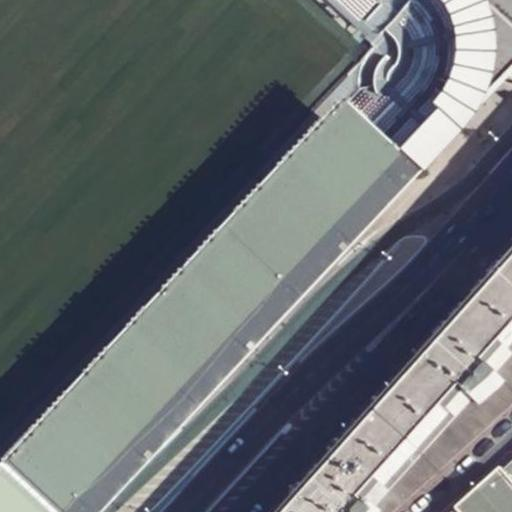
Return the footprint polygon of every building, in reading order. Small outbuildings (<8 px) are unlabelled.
[(439,0),(444,8),(450,17),(453,32),(455,49),(454,61),(448,80),(442,88),(433,102),(417,119),(394,145),(400,150),(350,204),(266,293),(217,345),(142,422),(67,500),(56,511),(89,511),(160,440),(212,387),(285,312),(366,228),(470,116),(484,75),(488,52),(487,45),(487,42),(485,30),(481,12),(472,0),(439,0)] [(332,0),(377,43),(388,31),(414,0),(332,0)] [(361,87),(343,101),(394,145),(417,119),(433,102),(442,88),(448,80),(454,61),(455,49),(453,32),(450,17),(444,8),(439,0),(414,0),(388,31),(395,39),(398,46),(399,55),(397,67),(388,81),(376,100),(361,87)] [(511,0),(472,0),(481,12),(485,30),(487,42),(487,45),(488,52),(484,75),(470,116),(511,71),(511,0)] [(394,145),(343,101),(294,151),(14,451),(35,470),(57,492),(60,495),(67,500),(142,422),(217,345),(266,293),(350,204),(400,150),(394,145)] [(511,280),(302,511),(393,511),(452,458),(491,425),(511,404),(511,280)] [(0,511),(56,511),(67,500),(60,495),(57,492),(35,470),(14,451),(0,465),(0,511)] [(511,511),(511,457),(452,511),(511,511)]
